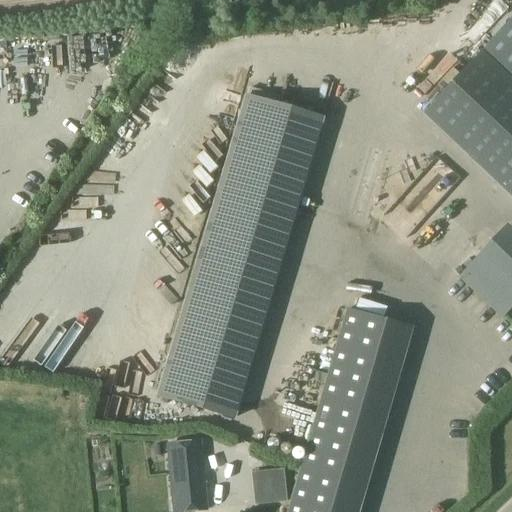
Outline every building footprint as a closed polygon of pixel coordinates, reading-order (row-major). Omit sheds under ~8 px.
[(511,16),(426,109),(511,188),(511,16)] [(315,119),(247,98),(159,396),(228,416),(315,119)] [(376,213),(398,234),(429,203),(418,191),(427,182),(417,172),(376,213)] [(191,199),(188,214),(199,216),(202,202),(191,199)] [(140,248),(160,253),(166,230),(145,225),(140,248)] [(503,318),(511,308),(511,229),(509,227),(461,278),(503,318)] [(66,256),(103,268),(111,242),(74,231),(66,256)] [(158,266),(160,256),(111,246),(109,258),(135,263),(133,275),(152,279),(151,285),(171,289),(175,270),(158,266)] [(354,511),(408,328),(346,310),(286,511),(354,511)] [(198,446),(169,448),(176,511),(196,511),(205,511),(198,446)]
